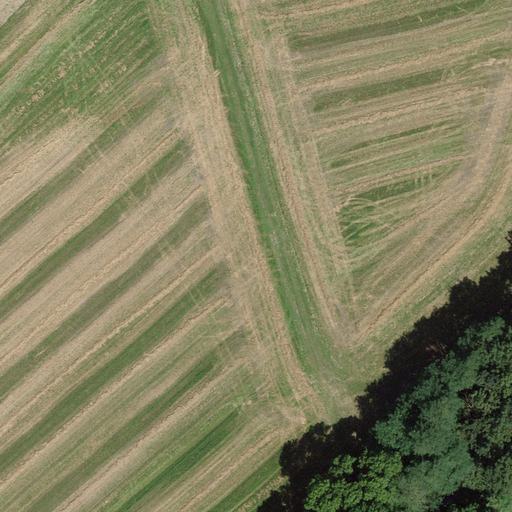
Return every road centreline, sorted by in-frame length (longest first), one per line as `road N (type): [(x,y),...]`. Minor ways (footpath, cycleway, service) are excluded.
road 1 (track): [(415,386),(354,390),(319,375),(270,235),(208,0)]
road 2 (track): [(281,511),(511,295)]
